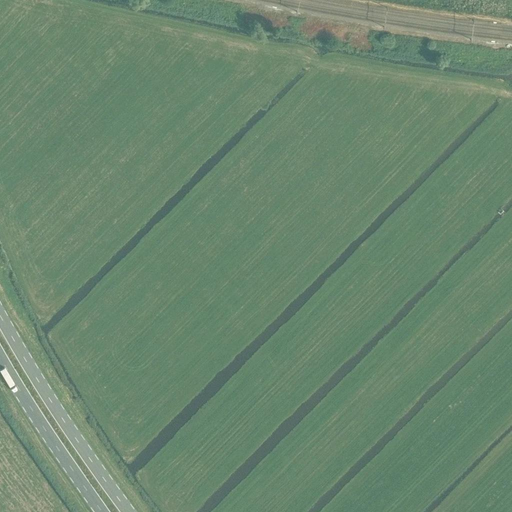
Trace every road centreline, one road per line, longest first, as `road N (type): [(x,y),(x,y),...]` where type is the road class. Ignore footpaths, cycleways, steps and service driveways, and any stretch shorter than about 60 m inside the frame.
road 1 (track): [(511,93),(212,42)]
road 2 (primary): [(128,511),(0,313)]
road 3 (primary): [(0,356),(102,511)]
